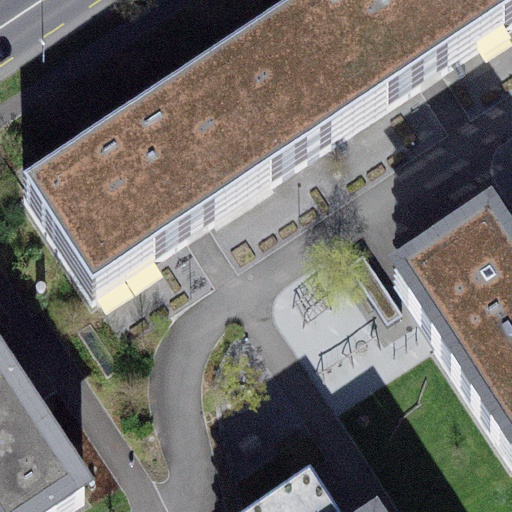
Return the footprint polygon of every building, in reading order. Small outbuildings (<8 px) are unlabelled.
[(503,0),(293,0),(237,37),(301,133),(503,0)] [(301,133),(237,37),(30,173),(94,269),(301,133)] [(511,225),(492,194),(395,257),(511,437),(511,225)] [(0,343),(0,511),(29,511),(87,474),(0,343)] [(337,511),(311,471),(247,511),(382,511),(377,504),(363,511),(337,511)]
